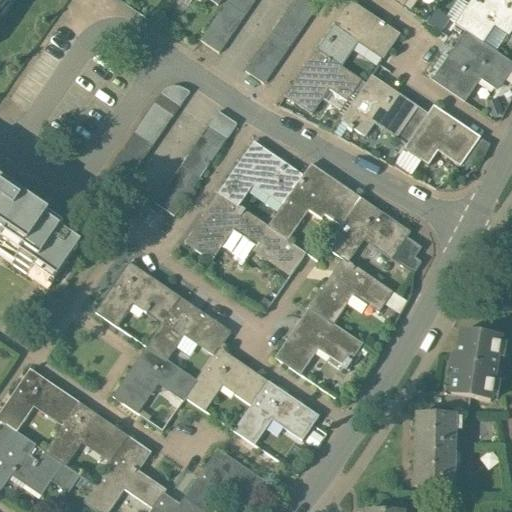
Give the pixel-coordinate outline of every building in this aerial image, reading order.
[(209,0),(208,2),(218,9),(223,0),(209,0)] [(251,8),(239,0),(228,0),(226,5),(245,18),(251,8)] [(256,0),(239,0),(251,8),(256,0)] [(315,10),(301,0),(293,0),(290,6),(309,19),(315,10)] [(387,0),(403,10),(409,0),(387,0)] [(511,32),(511,0),(475,0),(456,27),(465,34),(482,45),(494,28),(509,38),(511,32)] [(399,37),(350,3),(316,53),(319,54),(341,69),(352,53),(349,51),(357,40),(385,59),(399,37)] [(245,18),(226,5),(219,14),(238,27),(245,18)] [(309,19),(290,6),(283,16),(302,29),(309,19)] [(443,31),(450,18),(436,10),(429,23),(443,31)] [(238,27),(219,14),(212,24),(232,37),(238,27)] [(302,29),(283,16),(276,26),(296,39),(302,29)] [(232,37),(212,24),(206,33),(225,47),(232,37)] [(296,39),(276,26),(270,35),(289,48),(296,39)] [(225,47),(206,33),(199,43),(219,56),(225,47)] [(482,45),(465,34),(432,83),(464,106),(487,72),(499,80),(510,64),(482,45)] [(289,48),(270,35),(263,45),(282,58),(289,48)] [(282,58),(263,45),(256,55),(276,68),(282,58)] [(341,69),(319,54),(305,74),(302,73),(284,99),(310,116),(330,87),(349,100),(361,82),(341,69)] [(276,68),(256,55),(250,64),(269,77),(276,68)] [(269,77),(250,64),(243,74),(263,87),(269,77)] [(388,93),(370,80),(341,123),(360,135),(369,122),(396,141),(417,110),(389,92),(388,93)] [(180,109),(160,95),(153,105),(174,119),(180,109)] [(174,119),(153,105),(146,115),(167,128),(174,119)] [(449,122),(432,111),(404,152),(421,163),(431,150),(458,169),(478,140),(450,121),(449,122)] [(167,128),(146,115),(140,124),(161,138),(167,128)] [(161,138),(140,124),(133,134),(154,148),(161,138)] [(226,141),(207,128),(201,137),(220,150),(226,141)] [(154,148),(133,134),(127,143),(147,157),(154,148)] [(201,137),(194,147),(213,160),(220,150),(201,137)] [(147,157),(127,143),(120,153),(141,167),(147,157)] [(303,178),(253,144),(218,196),(234,206),(238,209),(253,189),(282,209),(303,178)] [(213,160),(194,147),(188,156),(207,169),(213,160)] [(141,167),(120,153),(114,162),(134,176),(141,167)] [(207,169),(188,156),(181,166),(200,179),(207,169)] [(12,170),(0,161),(0,188),(9,175),(12,170)] [(134,176),(114,162),(107,172),(128,186),(134,176)] [(181,166),(174,176),(193,189),(200,179),(181,166)] [(360,200),(311,166),(282,209),(268,230),(288,243),(312,208),(341,228),(360,200)] [(28,189),(9,175),(0,188),(0,248),(15,259),(11,266),(27,277),(32,270),(53,284),(80,245),(19,202),(28,189)] [(174,176),(168,185),(187,198),(193,189),(174,176)] [(93,226),(32,184),(28,189),(19,202),(80,245),(93,226)] [(168,185),(161,195),(180,208),(187,198),(168,185)] [(180,208),(161,195),(155,204),(174,217),(180,208)] [(238,209),(234,206),(218,196),(184,245),(211,263),(227,241),(237,247),(241,240),(255,249),(254,252),(291,277),(306,256),(288,243),(268,230),(238,209)] [(411,235),(360,201),(341,228),(326,250),(342,262),(343,261),(348,265),(364,243),(392,262),(411,235)] [(342,262),(320,290),(307,310),(308,311),(309,311),(334,328),(354,298),(378,315),(392,295),(348,265),(343,261),(342,262)] [(180,301),(130,266),(95,316),(117,330),(133,307),(162,328),(180,301)] [(229,334),(180,301),(162,328),(146,351),(168,365),(186,339),(213,358),(219,350),(229,334)] [(334,328),(309,311),(308,311),(275,360),(299,377),(317,351),(346,370),(362,347),(334,328)] [(500,342),(460,335),(456,361),(452,360),(450,372),(454,373),(450,398),(470,402),(490,405),(500,342)] [(268,383),(219,350),(213,358),(195,384),(185,399),(205,413),(223,387),(252,406),(268,383)] [(168,365),(146,351),(112,400),(137,417),(158,387),(182,403),(185,399),(195,384),(168,365)] [(79,405),(29,371),(0,413),(0,423),(6,427),(16,435),(33,410),(62,429),(79,405)] [(318,417),(268,383),(252,406),(234,433),(254,447),(273,421),(302,440),(318,417)] [(450,398),(446,398),(444,410),(468,413),(470,402),(450,398)] [(128,438),(79,405),(62,429),(45,454),(62,466),(65,468),(83,442),(111,461),(108,464),(110,466),(128,438)] [(455,420),(418,419),(417,454),(454,456),(455,420)] [(6,427),(0,435),(0,493),(12,476),(41,496),(52,481),(62,466),(45,454),(38,465),(21,454),(29,443),(16,435),(6,427)] [(151,454),(128,438),(110,466),(83,505),(93,511),(109,511),(124,492),(152,511),(162,495),(164,492),(137,474),(151,454)] [(216,450),(183,499),(201,511),(204,511),(221,488),(250,508),(266,484),(216,450)] [(454,456),(417,454),(416,490),(453,491),(454,456)] [(65,468),(62,466),(52,481),(67,490),(76,476),(65,468)] [(201,511),(183,499),(178,506),(162,495),(152,511),(150,511),(201,511)]
